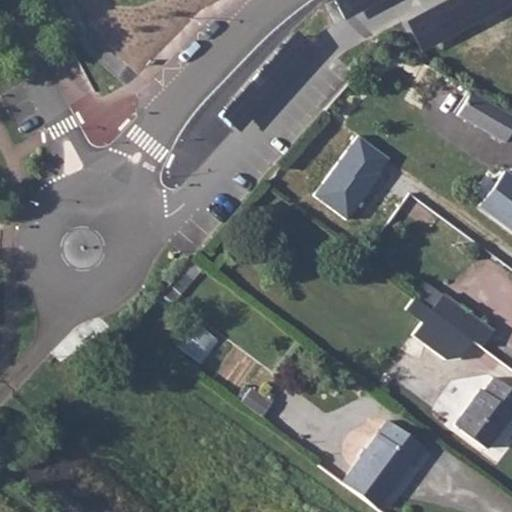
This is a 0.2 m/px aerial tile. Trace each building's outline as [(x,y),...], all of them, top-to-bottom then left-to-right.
[(500,141),(511,120),(511,115),(468,91),(454,113),(500,141)] [(475,208),(511,236),(511,182),(499,173),(475,208)] [(467,344),(475,350),(486,333),(436,295),(424,311),(467,344)] [(467,344),(424,311),(405,336),(440,363),(453,361),(467,344)] [(203,365),(215,337),(186,325),(174,352),(203,365)] [(507,420),(511,413),(511,401),(488,384),(476,396),(473,395),(446,429),(474,453),(502,418),(507,420)] [(336,486),(370,511),(407,464),(409,465),(419,450),(384,422),(336,486)]
